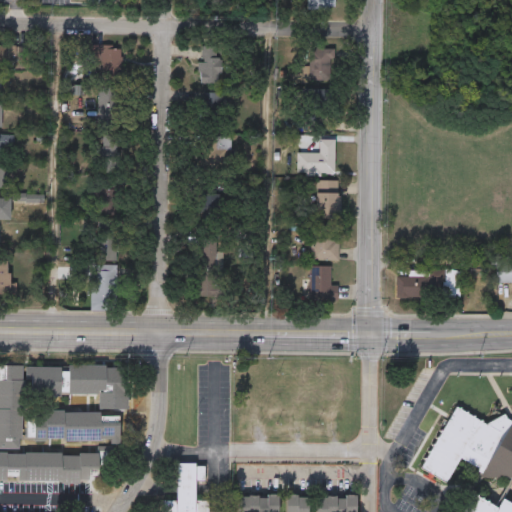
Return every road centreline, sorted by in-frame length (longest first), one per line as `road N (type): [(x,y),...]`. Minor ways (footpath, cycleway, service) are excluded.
road 1 (residential): [(159,0),(154,415),(132,483),(113,511)]
road 2 (residential): [(372,32),(0,24)]
road 3 (tertiary): [(372,0),(371,332)]
road 4 (secondary): [(260,331),(0,329)]
road 5 (residential): [(141,460),(365,462)]
road 6 (residential): [(371,332),(365,511)]
